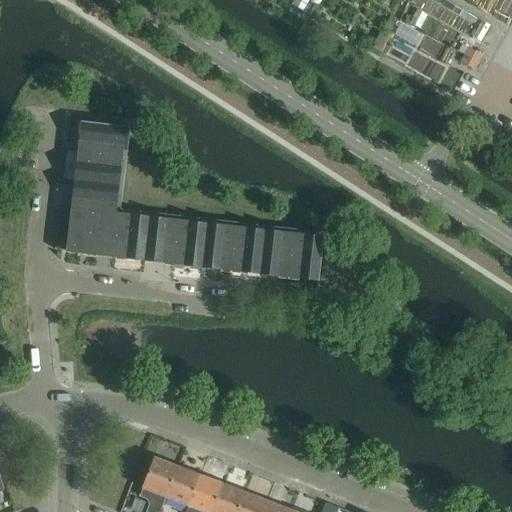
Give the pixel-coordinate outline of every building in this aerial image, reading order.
[(465,55),(461,63),(476,71),(483,56),(468,48),(465,55)] [(61,209),(56,250),(68,251),(68,253),(111,258),(125,259),(138,261),(152,262),(166,264),(180,265),(194,267),(207,269),(221,270),(235,272),(249,273),(263,275),(276,276),(290,278),(304,280),(319,281),(324,239),(309,237),(295,235),(281,234),(268,232),(254,231),(240,229),(226,228),(212,226),(199,224),(185,223),(171,221),(157,220),(143,218),(130,217),(116,215),(117,203),(119,191),(120,178),(121,166),(123,154),(124,142),(126,129),(83,124),(82,137),(80,149),(79,157),(79,161),(77,174),(77,181),(76,186),(75,197),(75,198),(74,199),(73,210),(73,211),(61,209)] [(161,511),(167,498),(179,468),(155,460),(144,489),(141,499),(148,501),(149,506),(147,511),(161,511)] [(179,468),(167,498),(190,507),(201,477),(179,468)] [(201,477),(190,507),(203,511),(213,511),(223,485),(201,477)] [(223,485),(213,511),(238,511),(246,494),(223,485)] [(246,494),(238,511),(264,511),(268,503),(246,494)] [(268,503),(264,511),(290,511),(291,511),(268,503)] [(322,511),(338,511),(340,509),(326,503),(322,511)]
